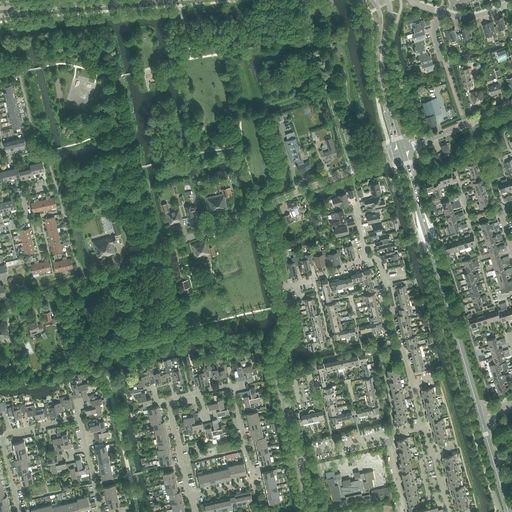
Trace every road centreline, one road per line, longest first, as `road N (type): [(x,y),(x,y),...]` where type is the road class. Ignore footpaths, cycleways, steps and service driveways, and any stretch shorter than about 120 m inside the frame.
road 1 (residential): [(0,316),(253,211),(267,214)]
road 2 (tertiary): [(479,413),(402,150)]
road 3 (residential): [(420,425),(403,349),(391,337),(381,266),(366,259)]
road 4 (tertiary): [(267,214),(275,203),(402,150)]
road 5 (tertiary): [(28,9),(151,0)]
road 6 (tertiary): [(283,403),(273,360),(289,323),(282,287)]
